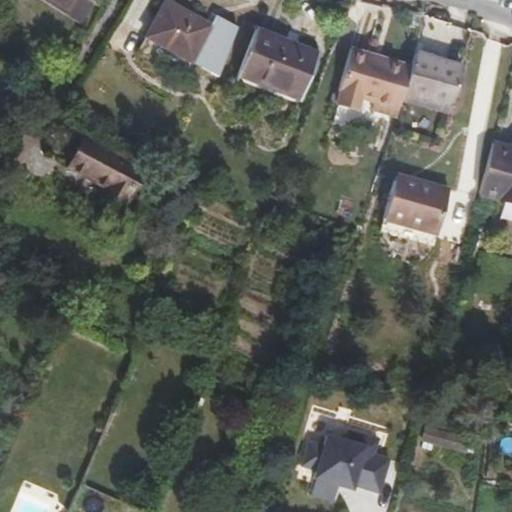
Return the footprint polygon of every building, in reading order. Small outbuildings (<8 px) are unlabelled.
[(43,0),(77,21),(90,0),(43,0)] [(189,62),(190,61),(210,27),(165,1),(145,37),(189,62)] [(217,31),(210,27),(190,61),(197,65),(217,31)] [(317,52),(255,27),(235,77),(297,101),(317,52)] [(367,108),(385,114),(400,65),(347,49),(329,102),(352,109),(356,98),(369,102),(367,108)] [(400,97),(447,111),(460,66),(414,53),(409,68),(400,97)] [(385,114),(394,117),(400,97),(409,68),(400,65),(385,114)] [(84,138),(69,168),(105,187),(100,198),(122,210),(145,165),(114,149),(112,152),(84,138)] [(483,248),(511,256),(511,148),(491,142),(476,194),(496,200),(483,248)] [(394,175),(381,220),(432,235),(446,189),(394,175)] [(429,245),(432,235),(381,220),(378,231),(429,245)] [(141,342),(149,323),(137,317),(128,336),(141,342)] [(425,427),(421,441),(465,453),(469,440),(425,427)] [(356,487),(381,493),(390,459),(378,456),(381,438),(344,430),(342,435),(330,433),(316,479),(355,491),(356,487)] [(143,472),(166,481),(171,468),(148,460),(143,472)]
